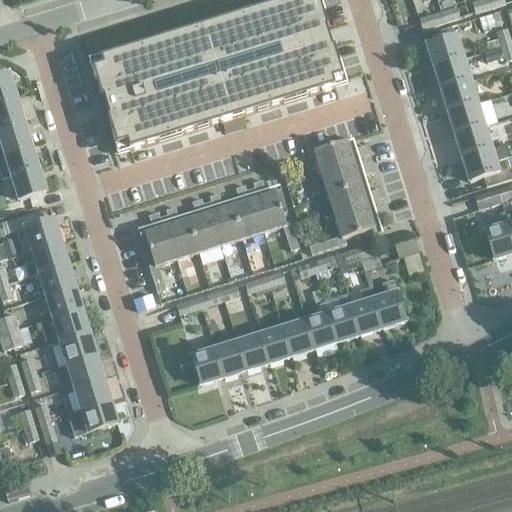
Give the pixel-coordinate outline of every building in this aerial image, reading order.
[(94,71),(93,72),(102,102),(104,101),(109,120),(108,120),(117,150),(127,147),(130,154),(233,122),(232,121),(241,118),(241,120),(335,91),(333,83),(344,80),(334,50),(333,51),(327,32),(329,32),(319,2),(309,5),(307,0),(299,0),(277,7),(279,12),(256,19),(255,14),(238,19),(240,24),(230,27),(229,22),(212,27),(214,32),(205,35),(204,29),(178,37),(180,43),(170,46),(169,40),(152,45),(154,51),(132,57),(130,52),(101,61),(103,69),(94,72),(94,71)] [(475,17),(490,12),(487,0),(472,5),(475,17)] [(502,0),(487,0),(490,12),(505,8),(502,0)] [(442,15),(446,26),(460,22),(457,10),(442,15)] [(446,26),(442,15),(419,22),(422,34),(446,26)] [(503,27),(499,15),(479,21),(483,33),(503,27)] [(500,51),(511,47),(507,32),(495,35),(500,51)] [(434,71),(463,62),(455,39),(427,48),(434,71)] [(511,48),(511,47),(500,51),(501,52),(483,57),(482,56),(473,59),(474,63),(480,62),(482,67),(501,62),(501,61),(503,60),(505,66),(511,63),(511,48)] [(463,62),(434,71),(441,94),(470,85),(463,62)] [(0,107),(17,102),(10,78),(0,80),(0,107)] [(470,85),(441,94),(448,116),(477,107),(470,85)] [(17,102),(0,107),(0,132),(24,125),(17,102)] [(477,107),(448,116),(455,139),(484,130),(477,107)] [(0,158),(31,149),(24,125),(0,132),(0,158)] [(462,162),(491,153),(484,130),(455,139),(462,162)] [(321,178),(365,164),(364,159),(369,158),(367,149),(358,152),(355,143),(314,156),(321,178)] [(12,180),(39,172),(31,149),(0,158),(0,174),(3,183),(12,180)] [(495,165),(491,153),(462,162),(470,185),(483,181),(486,191),(511,182),(511,177),(507,161),(495,165)] [(328,200),(367,188),(364,178),(375,175),(372,165),(366,167),(365,164),(321,178),(328,200)] [(39,172),(12,180),(20,205),(46,196),(39,172)] [(285,237),(294,234),(291,225),(286,227),(283,216),(287,215),(279,189),(266,193),(263,184),(253,187),(254,191),(251,192),(264,236),(283,231),(285,237)] [(334,221),(379,208),(377,202),(383,201),(380,192),(370,195),(367,188),(328,200),(334,221)] [(511,188),(498,193),(501,204),(511,200),(511,188)] [(264,236),(251,192),(247,193),(245,189),(235,192),(238,201),(231,204),(243,243),(264,236)] [(474,200),(474,201),(477,211),(478,214),(491,210),(502,207),(501,204),(498,193),(488,196),(474,200)] [(243,243),(231,204),(222,206),(219,197),(209,200),(210,205),(207,206),(221,250),(243,243)] [(221,250),(207,206),(204,207),(202,203),(192,206),(195,215),(187,217),(200,257),(221,250)] [(336,242),(338,251),(347,248),(346,243),(382,231),(379,222),(388,219),(385,209),(380,211),(379,208),(334,221),(340,241),(336,242)] [(200,257),(187,217),(179,220),(176,211),(166,214),(167,218),(164,219),(178,263),(200,257)] [(178,263),(164,219),(160,220),(158,216),(149,219),(152,229),(144,231),(143,231),(137,233),(146,260),(152,258),(155,268),(149,270),(152,279),(162,276),(160,269),(178,263)] [(498,230),(485,235),(494,263),(511,257),(511,238),(508,227),(505,216),(494,219),(496,225),(498,230)] [(33,255),(62,247),(54,223),(26,232),(22,219),(0,225),(0,264),(11,261),(9,255),(5,256),(3,247),(0,247),(0,240),(6,238),(5,237),(16,234),(19,245),(29,242),(33,254),(33,255)] [(288,245),(297,243),(294,234),(285,237),(288,245)] [(468,240),(473,255),(490,250),(485,235),(468,240)] [(338,251),(336,242),(327,245),(330,253),(338,251)] [(297,243),(288,245),(291,254),(300,252),(297,243)] [(330,253),(327,245),(319,247),(322,256),(330,253)] [(40,278),(69,269),(62,247),(33,255),(33,254),(22,257),(25,268),(36,264),(40,278)] [(322,256),(319,247),(310,250),(313,258),(322,256)] [(358,252),(361,262),(376,258),(373,247),(358,252)] [(336,259),(339,269),(361,262),(358,252),(336,259)] [(331,272),(339,269),(336,259),(312,266),(316,277),(318,285),(333,281),(331,272)] [(300,281),(307,279),(316,277),(312,266),(297,271),(300,281)] [(382,267),(365,273),(370,288),(387,282),(382,267)] [(47,301),(76,292),(69,269),(40,278),(47,301)] [(162,276),(152,279),(154,288),(165,284),(162,276)] [(267,280),(270,291),(285,286),(282,276),(267,280)] [(270,291),(267,280),(244,287),(247,298),(270,291)] [(375,304),(384,333),(407,325),(398,297),(394,283),(381,287),(386,300),(375,304)] [(165,284),(154,288),(157,297),(167,293),(165,284)] [(8,287),(0,289),(0,298),(2,305),(12,302),(8,287)] [(222,294),(225,305),(240,300),(237,290),(222,294)] [(384,333),(375,304),(374,304),(370,290),(359,294),(363,307),(352,311),(361,340),(384,333)] [(54,323),(83,314),(76,292),(47,301),(54,323)] [(316,354),(338,347),(330,318),(328,318),(321,293),(312,295),(316,308),(315,309),(319,321),(307,325),(316,354)] [(225,305),(222,294),(207,299),(210,309),(225,305)] [(14,298),(16,309),(37,307),(36,295),(14,298)] [(330,318),(338,347),(361,340),(352,311),(348,297),(337,300),(341,314),(330,318)] [(199,301),(176,309),(179,319),(202,312),(199,301)] [(61,346),(90,337),(83,314),(54,323),(61,346)] [(0,339),(27,332),(26,330),(20,332),(15,318),(0,322),(0,339)] [(208,338),(221,336),(219,322),(185,327),(187,342),(208,339),(208,338)] [(284,332),(293,361),(316,354),(307,325),(284,332)] [(27,332),(0,339),(0,345),(3,354),(31,346),(27,332)] [(261,339),(270,368),(293,361),(284,332),(261,339)] [(68,368),(97,359),(90,337),(61,346),(68,368)] [(239,346),(248,375),(270,368),(261,339),(239,346)] [(216,353),(225,382),(248,375),(239,346),(216,353)] [(225,382),(216,353),(192,360),(201,389),(225,382)] [(75,391),(104,382),(97,359),(68,368),(75,391)] [(55,362),(35,367),(38,377),(57,371),(55,362)] [(25,381),(35,378),(31,363),(21,366),(25,381)] [(10,385),(20,382),(15,367),(5,370),(10,385)] [(35,378),(25,381),(30,396),(40,393),(35,378)] [(20,382),(10,385),(15,401),(24,398),(20,382)] [(82,413),(111,404),(104,382),(75,391),(82,413)] [(111,404),(82,413),(90,437),(118,428),(111,404)] [(40,427),(49,423),(49,422),(58,419),(56,412),(47,415),(45,408),(35,411),(40,427)] [(24,431),(34,428),(29,413),(19,416),(24,431)] [(47,449),(56,446),(49,423),(40,427),(47,449)] [(29,446),(38,443),(34,428),(24,431),(29,446)] [(0,464),(1,464),(0,464),(11,460),(8,450),(0,452),(0,464)]
